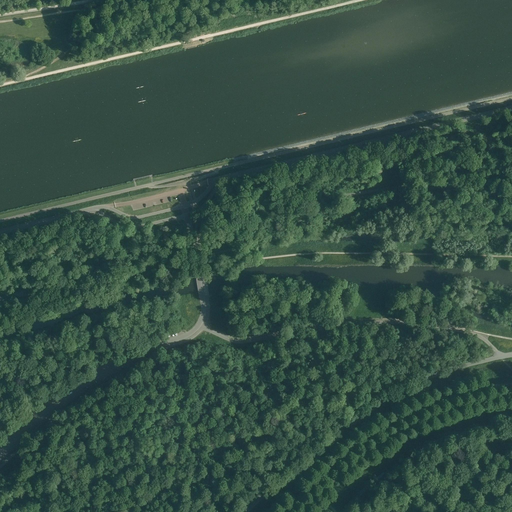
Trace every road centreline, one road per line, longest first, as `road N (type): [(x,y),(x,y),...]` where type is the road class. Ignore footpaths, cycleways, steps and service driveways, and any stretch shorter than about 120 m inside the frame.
road 1 (tertiary): [(227,176),(511,107)]
road 2 (unknown): [(285,511),(338,462),(409,415),(511,385)]
road 3 (tertiary): [(88,209),(140,226),(194,212),(227,176)]
road 4 (tertiary): [(227,176),(171,210),(132,218),(88,209)]
